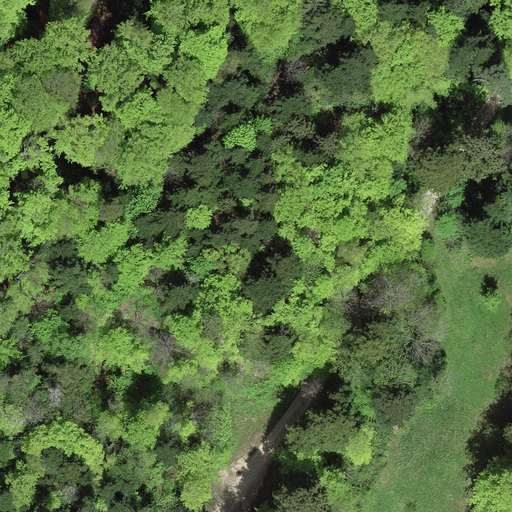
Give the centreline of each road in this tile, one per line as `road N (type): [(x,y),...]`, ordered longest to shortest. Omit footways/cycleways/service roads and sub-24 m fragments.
road 1 (track): [(511,83),(230,511)]
road 2 (track): [(99,0),(93,36),(0,65)]
